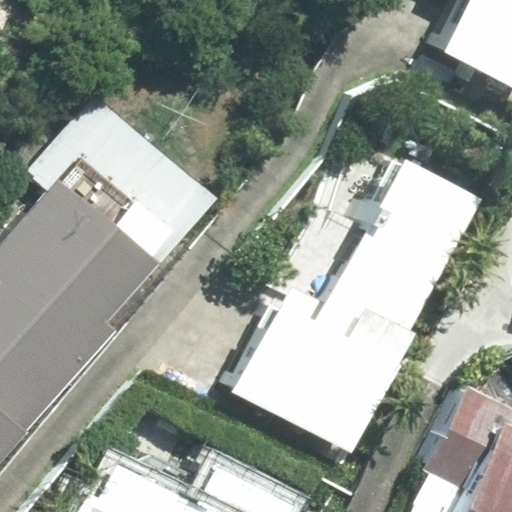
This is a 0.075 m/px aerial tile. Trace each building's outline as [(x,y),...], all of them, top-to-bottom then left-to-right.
[(511,99),(511,98),(511,0),(423,0),(401,47),(511,99)] [(325,456),(454,195),(332,136),(204,397),(325,456)] [(0,428),(143,268),(27,167),(0,197),(0,428)] [(511,511),(511,435),(507,433),(511,423),(511,420),(452,390),(391,507),(399,511),(511,511)] [(40,511),(293,511),(303,496),(200,433),(150,511),(115,511),(62,478),(40,511)]
